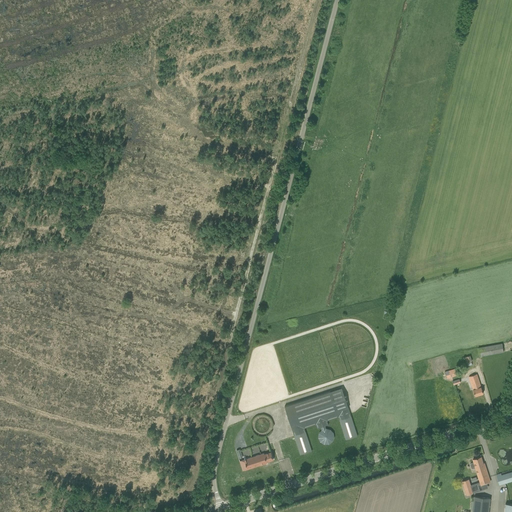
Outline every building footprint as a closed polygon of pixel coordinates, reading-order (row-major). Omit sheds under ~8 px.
[(502,344),(478,348),(479,356),(503,352),(502,344)] [(464,357),(467,366),(472,364),(469,355),(464,357)] [(459,368),(445,372),(447,379),(461,374),(459,368)] [(475,396),(483,393),(481,387),(477,374),(469,377),(473,390),(475,396)] [(330,392),(284,407),(294,436),(300,455),(312,451),(306,432),(304,429),(316,425),(317,429),(320,427),(321,430),(318,433),(318,438),(320,442),(324,444),(328,444),(332,441),(334,437),(333,433),(330,429),(326,428),(325,426),(328,425),(327,421),(338,418),(340,421),(346,440),(357,436),(351,417),(349,411),(348,408),(337,411),(330,392)] [(264,454),(264,453),(240,461),(243,470),(267,463),(267,462),(273,460),(271,452),(264,454)] [(469,479),(462,481),(466,496),(473,493),(488,488),(487,483),(490,482),(484,463),(483,464),(481,457),(473,459),(474,462),(471,463),(470,464),(471,468),(473,468),(475,467),(480,482),(471,485),(469,479)] [(511,481),(509,473),(497,477),(499,485),(511,481)] [(489,511),(491,498),(474,496),(474,502),(471,501),(470,509),(473,509),(472,511),(489,511)]
